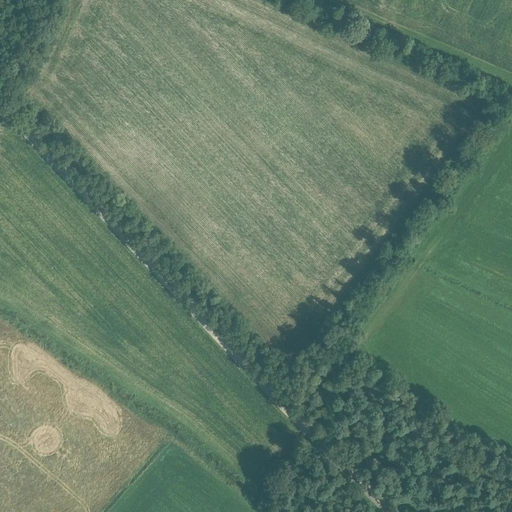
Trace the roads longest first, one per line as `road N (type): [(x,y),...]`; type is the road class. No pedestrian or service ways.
road 1 (track): [(391,511),(0,98)]
road 2 (track): [(511,79),(333,0)]
